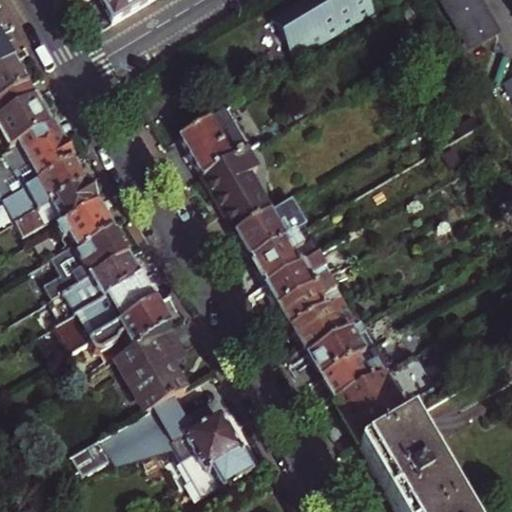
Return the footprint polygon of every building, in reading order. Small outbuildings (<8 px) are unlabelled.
[(151,0),(102,0),(93,5),(100,17),(108,32),(155,5),(151,0)] [(351,0),(303,0),(261,25),(272,46),(284,69),(364,23),(351,0)] [(465,0),(434,0),(460,50),(485,35),(465,0)] [(0,76),(12,69),(5,58),(2,52),(0,48),(0,76)] [(0,109),(27,94),(20,82),(12,69),(0,76),(0,109)] [(511,83),(503,89),(511,104),(511,83)] [(27,94),(0,109),(0,126),(34,107),(31,101),(27,94)] [(34,107),(0,126),(0,144),(7,156),(49,132),(42,120),(34,107)] [(217,124),(208,130),(231,170),(240,164),(233,151),(217,124)] [(231,170),(208,130),(178,147),(189,166),(201,188),(231,170)] [(7,156),(10,161),(52,136),(49,132),(7,156)] [(0,166),(0,210),(1,212),(72,170),(62,154),(52,136),(10,161),(0,166)] [(250,141),(233,151),(240,164),(246,161),(257,154),(250,141)] [(257,180),(246,161),(240,164),(231,170),(201,188),(227,231),(234,243),(270,223),(248,185),(257,180)] [(14,233),(15,233),(85,192),(80,183),(72,170),(1,212),(14,233)] [(58,225),(64,235),(99,216),(85,192),(15,233),(23,245),(58,225)] [(71,259),(74,257),(110,237),(105,227),(99,216),(64,235),(58,238),(71,259)] [(242,257),(249,269),(289,245),(283,235),(279,238),(270,223),(234,243),(242,257)] [(74,257),(77,262),(112,241),(111,238),(110,237),(74,257)] [(54,309),(85,291),(127,266),(121,255),(112,241),(77,262),(58,274),(63,285),(46,295),(54,309)] [(289,245),(249,269),(257,282),(264,294),(307,269),(294,243),(289,245)] [(307,269),(264,294),(270,305),(276,316),(312,296),(306,285),(324,276),(317,264),(307,269)] [(94,307),(98,313),(140,288),(134,277),(127,266),(85,291),(94,307)] [(312,296),(276,316),(283,328),(290,340),(331,316),(340,311),(327,287),(312,296)] [(70,364),(88,354),(155,314),(147,301),(140,288),(98,313),(80,323),(55,338),(70,364)] [(120,348),(128,364),(170,339),(162,326),(160,323),(155,314),(88,354),(93,363),(98,365),(115,355),(120,348)] [(331,316),(290,340),(298,354),(305,366),(349,340),(346,335),(343,336),(331,316)] [(349,340),(305,366),(312,378),(319,389),(365,362),(373,358),(359,335),(349,340)] [(119,369),(149,423),(175,408),(188,400),(173,373),(186,366),(182,360),(170,339),(128,364),(119,369)] [(365,362),(319,389),(325,400),(333,413),(378,386),(365,362)] [(346,436),(359,459),(404,432),(408,430),(402,419),(429,404),(408,369),(378,386),(333,413),(346,436)] [(221,427),(195,442),(175,408),(149,423),(106,448),(116,466),(120,473),(175,460),(203,510),(253,481),(241,461),(242,457),(241,452),(238,449),(233,448),(228,438),(221,427)] [(449,511),(421,462),(404,432),(359,459),(385,502),(390,511),(449,511)] [(116,466),(106,448),(79,463),(89,481),(116,466)]
